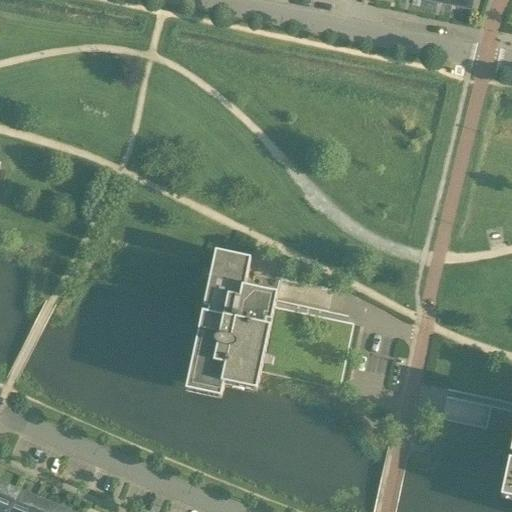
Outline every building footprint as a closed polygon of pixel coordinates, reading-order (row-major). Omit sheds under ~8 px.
[(471,0),(446,0),(446,5),(469,9),(471,0)] [(280,280),(248,273),(250,262),(215,255),(185,394),(221,402),(224,388),(256,395),(261,374),(340,390),(354,325),(275,308),(277,297),(276,297),(280,280)] [(511,442),(500,500),(511,502),(511,442)] [(0,511),(8,511),(16,493),(0,486),(0,511)] [(33,511),(37,502),(16,493),(8,511),(33,511)] [(57,511),(58,511),(56,510),(57,506),(47,502),(45,505),(37,502),(33,511),(57,511)]
